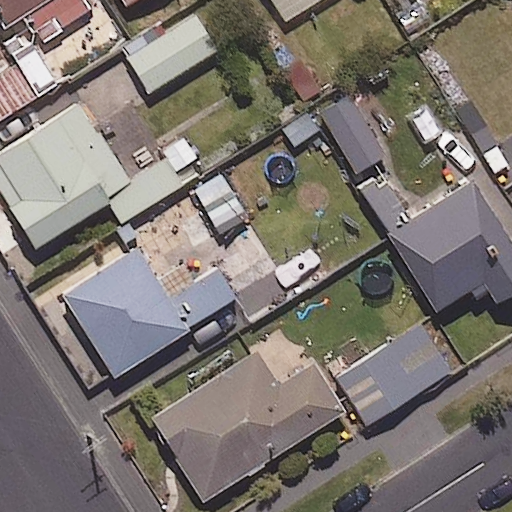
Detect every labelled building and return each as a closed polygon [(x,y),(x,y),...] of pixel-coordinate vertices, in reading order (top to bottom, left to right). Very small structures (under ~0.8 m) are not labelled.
[(91,7),(86,0),(0,0),(0,19),(4,26),(21,15),(40,42),(91,7)] [(122,0),(124,2),(128,0),(268,0),(282,21),(315,0),(122,0)] [(215,49),(194,14),(126,55),(147,90),(215,49)] [(0,115),(55,82),(30,40),(0,58),(0,115)] [(384,153),(350,95),(320,112),(355,171),(384,153)] [(129,180),(78,101),(0,150),(0,190),(35,245),(107,199),(121,221),(181,182),(165,157),(129,180)] [(246,215),(220,173),(190,190),(216,233),(246,215)] [(383,174),(359,189),(382,228),(406,213),(383,174)] [(511,289),(511,238),(474,177),(391,229),(438,305),(481,279),(494,300),(511,289)] [(156,278),(135,244),(48,295),(98,380),(235,299),(216,267),(191,282),(180,264),(156,278)] [(450,368),(419,321),(335,376),(366,423),(450,368)] [(277,384),(255,351),(151,417),(202,499),(343,409),(313,362),(277,384)]
